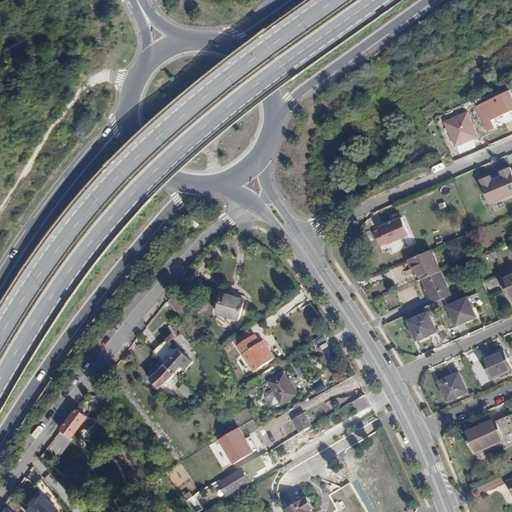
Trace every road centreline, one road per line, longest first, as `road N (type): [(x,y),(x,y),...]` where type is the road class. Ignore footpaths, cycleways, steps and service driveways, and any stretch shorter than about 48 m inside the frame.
road 1 (primary): [(0,378),(70,268),(138,186),(255,84),(374,0)]
road 2 (primary): [(334,0),(229,75),(121,170),(48,259),(0,335)]
road 3 (residential): [(0,504),(210,235),(258,206)]
road 4 (secondary): [(0,438),(134,250),(178,199),(202,186)]
road 5 (residential): [(303,244),(511,146)]
road 6 (primary): [(128,102),(31,224),(0,278)]
road 7 (track): [(0,214),(88,83),(106,75),(134,82)]
road 8 (primary): [(273,127),(305,88),(428,0)]
road 9 (residential): [(385,379),(511,324)]
road 10 (tertiary): [(313,264),(385,379)]
road 11 (unknown): [(376,365),(265,428)]
road 12 (secondary): [(128,102),(130,134),(146,162),(165,177),(202,186)]
road 13 (secondary): [(273,127),(274,103),(258,66),(208,39)]
